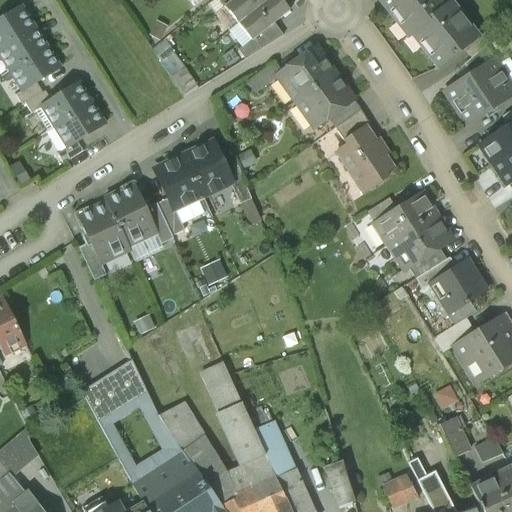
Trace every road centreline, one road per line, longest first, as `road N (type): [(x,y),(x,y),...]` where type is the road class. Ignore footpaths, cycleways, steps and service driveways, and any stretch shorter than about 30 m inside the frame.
road 1 (residential): [(511,289),(432,121),(350,3)]
road 2 (residential): [(350,3),(135,139)]
road 3 (residential): [(135,139),(47,0)]
road 4 (unknown): [(87,371),(106,360),(106,347),(48,241)]
